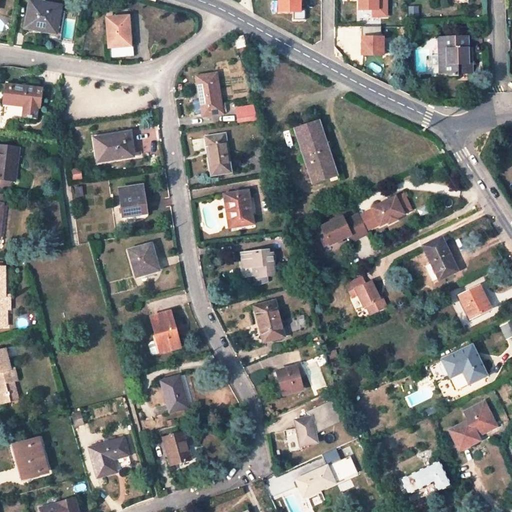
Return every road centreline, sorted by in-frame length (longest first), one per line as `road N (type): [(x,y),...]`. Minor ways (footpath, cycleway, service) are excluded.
road 1 (residential): [(142,511),(258,469),(249,400),(191,273)]
road 2 (unclassified): [(232,14),(448,126)]
road 3 (residential): [(191,273),(158,72)]
road 4 (residential): [(158,72),(0,55)]
road 5 (unclassified): [(511,232),(448,126)]
